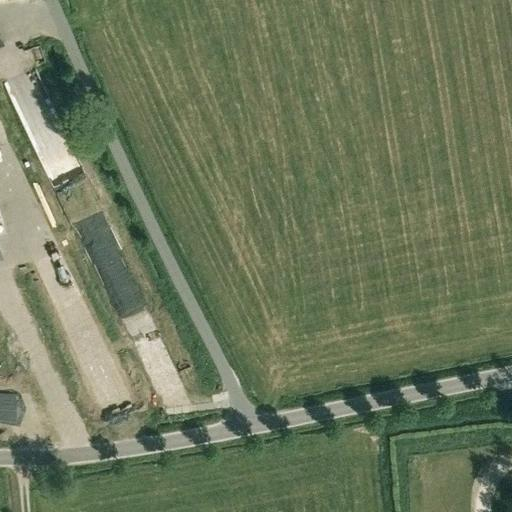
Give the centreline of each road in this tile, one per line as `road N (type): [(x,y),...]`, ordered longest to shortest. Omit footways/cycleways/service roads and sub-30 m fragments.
road 1 (unclassified): [(249,426),(48,0)]
road 2 (tertiary): [(511,374),(249,426)]
road 3 (tertiary): [(249,426),(66,457),(0,458)]
